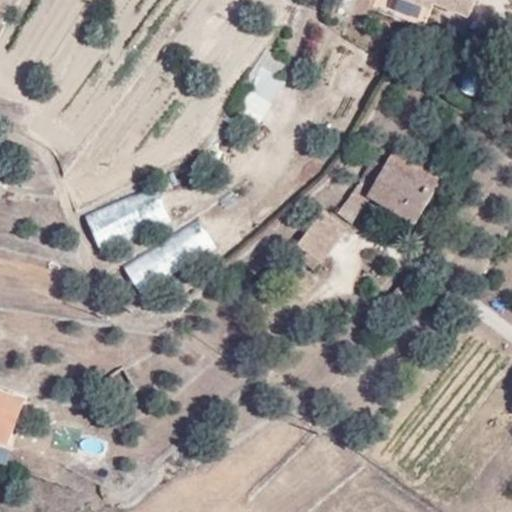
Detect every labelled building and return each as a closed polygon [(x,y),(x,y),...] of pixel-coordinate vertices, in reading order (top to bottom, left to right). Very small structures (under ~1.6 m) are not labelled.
[(373,0),(374,1),(420,16),(422,9),(457,21),(464,0),(373,0)] [(260,125),(283,81),(275,77),(285,59),(265,49),(232,111),(260,125)] [(371,168),(338,223),(353,232),(368,210),(413,237),(444,187),(394,161),(385,177),(371,168)] [(159,190),(83,209),(93,247),(169,228),(159,190)] [(309,262),(323,272),(348,240),(324,222),(299,254),(309,262)] [(323,272),(309,262),(301,273),(314,283),(323,272)] [(0,453),(4,454),(19,410),(0,403),(0,453)]
